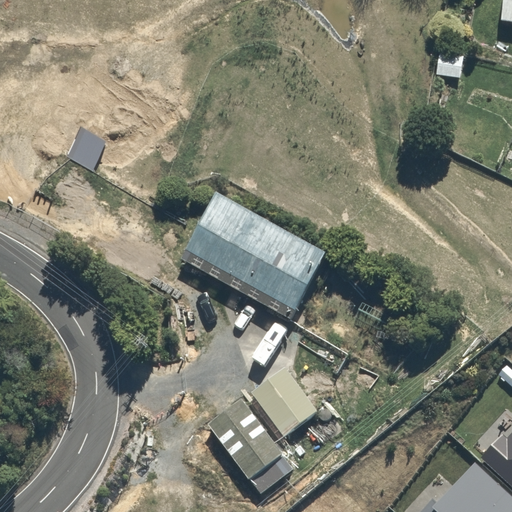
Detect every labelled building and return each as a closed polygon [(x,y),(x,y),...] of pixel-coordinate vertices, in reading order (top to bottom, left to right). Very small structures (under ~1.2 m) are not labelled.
[(511,0),(500,0),(497,21),(511,23),(511,0)] [(466,51),(438,46),(433,76),(461,81),(466,51)] [(161,257),(264,317),(300,257),(196,197),(161,257)] [(295,404),(262,362),(222,393),(255,435),(295,404)] [(511,387),(511,370),(506,366),(498,375),(511,387)] [(504,437),(482,459),(511,486),(511,436),(508,441),(504,437)] [(434,502),(425,511),(511,511),(511,496),(476,465),(439,506),(434,502)]
